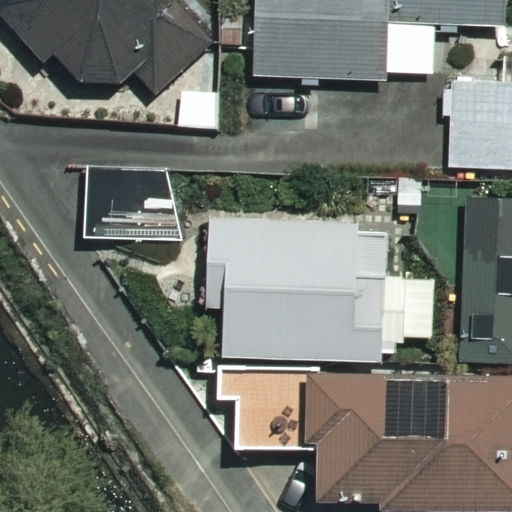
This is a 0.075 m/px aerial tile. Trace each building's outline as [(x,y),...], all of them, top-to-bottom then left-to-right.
[(149,81),(157,91),(215,42),(179,0),(1,0),(1,10),(47,62),(58,52),(83,81),(149,81)] [(511,0),(260,0),(263,81),(389,78),(387,26),(511,23),(511,0)] [(511,81),(455,82),(456,169),(511,169),(511,81)] [(222,129),(224,86),(179,84),(178,128),(222,129)] [(180,174),(90,171),(88,239),(178,242),(180,174)] [(397,221),(215,217),(214,306),(231,306),(230,355),(396,358),(396,337),(436,338),(438,278),(396,277),(397,221)] [(511,249),(468,249),(466,358),(511,359),(511,249)] [(511,376),(239,377),(239,450),(324,450),(324,509),(511,508),(511,376)]
